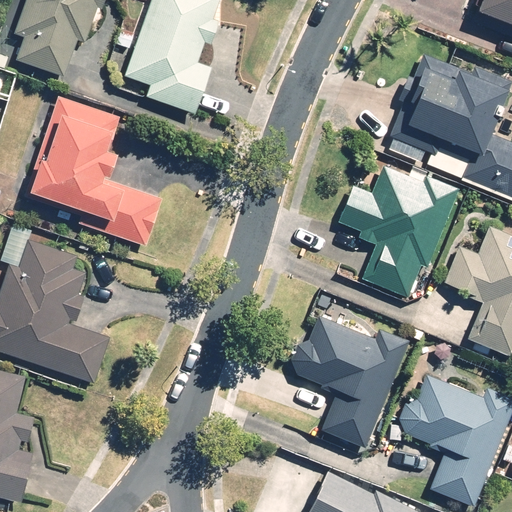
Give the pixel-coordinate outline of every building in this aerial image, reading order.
[(30,0),(19,30),(29,34),(21,57),(69,74),(82,37),(92,40),(106,0),(30,0)] [(222,0),(155,0),(131,71),(157,80),(153,92),(202,109),(217,65),(202,60),(209,40),(216,42),(224,18),(217,16),(222,0)] [(511,0),(476,0),(471,14),(511,30),(511,0)] [(511,137),(499,133),(511,97),(511,76),(467,59),(465,64),(428,50),(420,73),(413,71),(403,97),(408,99),(395,132),(402,135),(396,151),(425,162),(430,149),(441,153),(443,147),(472,158),(464,177),(511,195),(511,137)] [(124,114),(64,94),(29,195),(86,214),(83,221),(151,244),(167,196),(117,179),(127,150),(114,145),(124,114)] [(433,265),(463,186),(388,157),(376,187),(360,181),(345,219),(366,227),(363,234),(380,241),(367,275),(415,293),(426,263),(433,265)] [(511,226),(494,220),(482,252),(463,244),(448,281),(490,297),(474,338),(511,353),(511,226)] [(0,345),(99,379),(114,334),(81,323),(90,296),(83,294),(90,272),(78,268),(83,253),(34,236),(24,266),(16,263),(2,303),(0,302),(0,345)] [(369,445),(413,341),(383,328),(379,336),(324,313),(299,372),(343,390),(327,428),(369,445)] [(0,491),(27,498),(39,452),(23,448),(26,437),(33,439),(39,415),(21,410),(30,374),(0,366),(0,491)] [(451,445),(434,485),(479,501),(511,409),(511,396),(491,389),(489,396),(433,376),(423,403),(422,403),(421,403),(420,403),(418,403),(417,403),(416,404),(415,404),(414,405),(413,405),(412,406),(411,407),(410,407),(409,408),(408,409),(408,410),(407,411),(406,412),(406,413),(406,415),(405,416),(405,417),(405,418),(405,419),(405,421),(405,422),(405,423),(405,424),(406,425),(406,426),(407,428),(407,429),(408,430),(409,431),(410,432),(411,432),(451,445)] [(388,511),(390,509),(330,478),(312,511),(388,511)]
